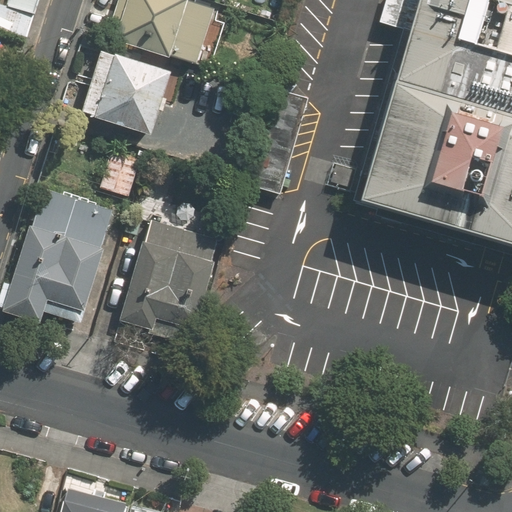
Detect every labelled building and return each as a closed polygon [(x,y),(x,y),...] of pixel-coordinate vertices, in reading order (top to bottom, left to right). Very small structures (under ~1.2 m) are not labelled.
[(9,0),(7,6),(0,3),(0,33),(27,41),(39,0),(9,0)] [(172,58),(195,65),(213,6),(192,0),(116,0),(101,49),(168,69),(172,58)] [(511,244),(511,0),(424,0),(365,201),(422,218),(511,244)] [(422,0),(388,0),(381,25),(413,34),(422,0)] [(93,118),(151,135),(169,73),(111,56),(98,52),(80,113),(82,114),(93,118)] [(100,189),(129,198),(140,161),(111,152),(100,189)] [(33,226),(29,224),(13,277),(11,284),(4,282),(0,296),(0,308),(3,309),(3,311),(40,320),(43,312),(80,324),(114,212),(44,191),(33,226)] [(185,314),(197,317),(219,242),(147,220),(116,325),(150,335),(154,319),(170,324),(173,316),(184,320),(185,314)] [(127,511),(129,504),(70,489),(63,511),(127,511)]
